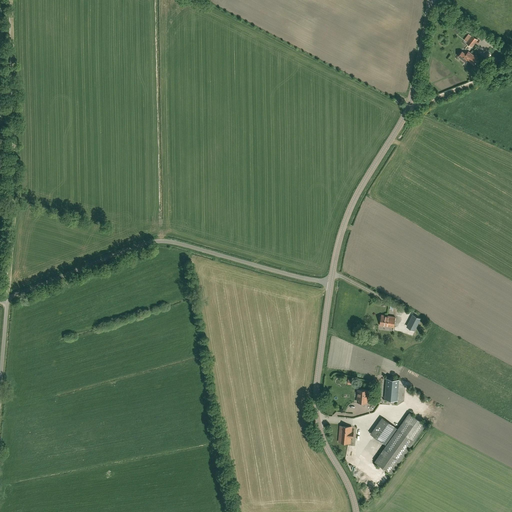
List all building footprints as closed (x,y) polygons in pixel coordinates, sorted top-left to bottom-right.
[(458,33),(461,30),(454,24),(451,28),(458,33)] [(472,47),(477,40),(472,35),(466,42),(472,47)] [(462,51),(458,56),(462,59),(461,59),(465,62),(467,58),(470,60),(469,61),(473,64),(477,58),(470,52),(468,54),(466,52),(465,53),(462,51)] [(382,315),(381,317),(380,317),(380,319),(380,320),(381,320),(380,325),(394,327),(395,317),(382,315)] [(413,315),(407,326),(414,330),(420,319),(413,315)] [(387,379),(385,399),(397,400),(399,380),(387,379)] [(367,402),(368,390),(358,389),(357,401),(367,402)] [(398,429),(387,421),(382,418),(371,434),(387,445),(375,461),(392,473),(426,424),(410,412),(398,429)] [(351,432),(352,427),(347,426),(344,426),(340,426),(339,442),(350,443),(351,437),(353,437),(353,432),(351,432)]
